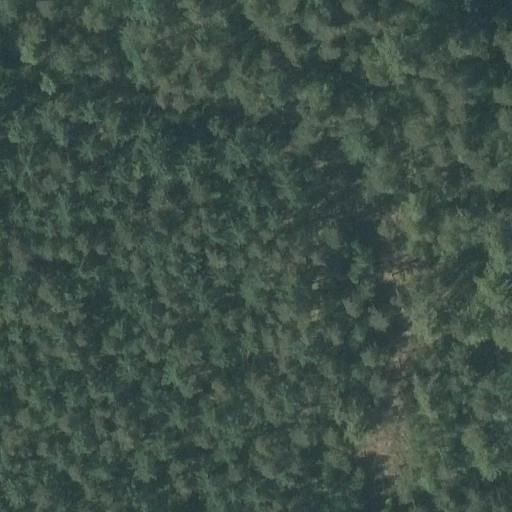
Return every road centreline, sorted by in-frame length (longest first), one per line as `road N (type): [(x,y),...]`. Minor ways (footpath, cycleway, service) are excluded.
road 1 (track): [(511,171),(0,43)]
road 2 (track): [(318,122),(310,511)]
